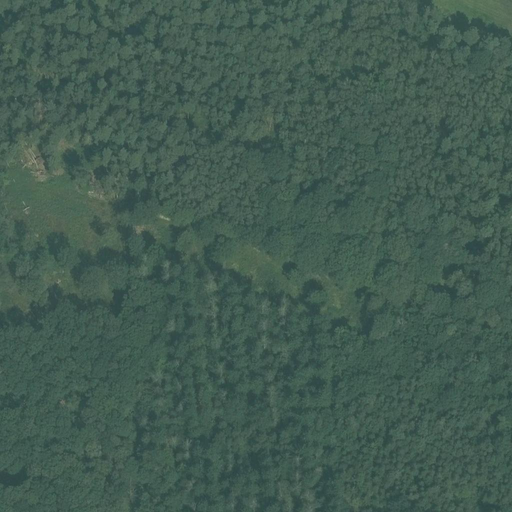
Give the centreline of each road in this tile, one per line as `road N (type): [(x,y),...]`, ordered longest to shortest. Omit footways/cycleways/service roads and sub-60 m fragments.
road 1 (track): [(0,167),(511,342)]
road 2 (track): [(152,219),(175,511)]
